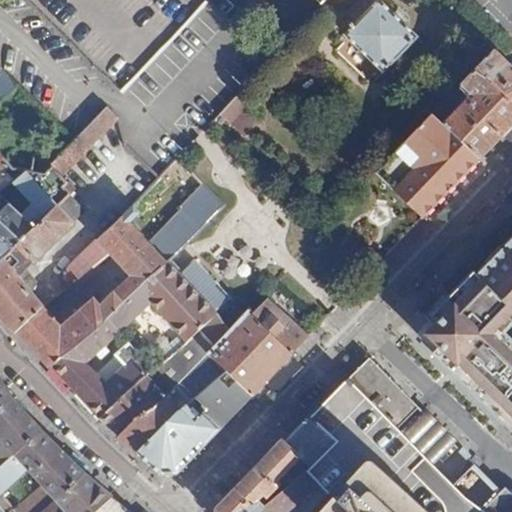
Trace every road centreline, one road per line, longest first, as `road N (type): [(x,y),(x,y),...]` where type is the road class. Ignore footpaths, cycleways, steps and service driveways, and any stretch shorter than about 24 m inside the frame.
road 1 (residential): [(359,327),(180,511)]
road 2 (residential): [(0,346),(163,511)]
road 3 (residential): [(511,165),(359,327)]
road 4 (residential): [(359,327),(511,462)]
